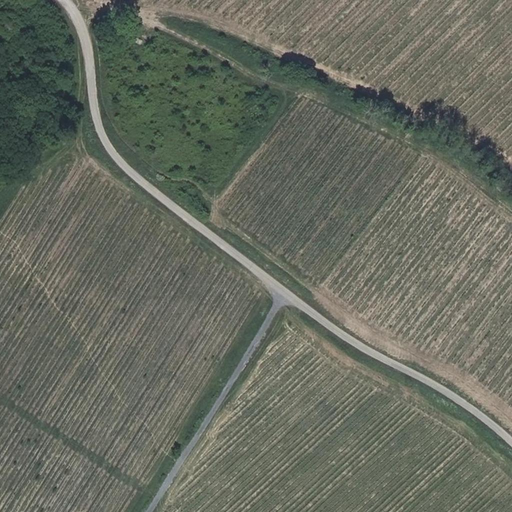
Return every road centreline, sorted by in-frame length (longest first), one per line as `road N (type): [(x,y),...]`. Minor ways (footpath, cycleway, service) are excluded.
road 1 (unclassified): [(511,437),(287,293),(126,168),(104,133),(87,37),(66,0)]
road 2 (track): [(287,293),(150,511)]
